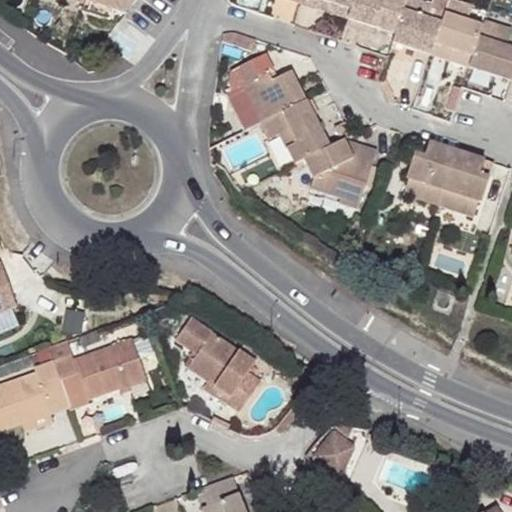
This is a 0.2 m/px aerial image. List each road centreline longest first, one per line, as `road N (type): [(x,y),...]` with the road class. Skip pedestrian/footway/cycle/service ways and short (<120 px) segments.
road 1 (secondary): [(511,418),(373,354),(317,315),(223,235),(190,183)]
road 2 (residential): [(511,153),(367,107),(336,59),(197,7)]
road 3 (secondary): [(154,239),(209,263),(338,364)]
road 4 (secondary): [(37,145),(33,188),(53,226),(101,251),(154,239)]
road 5 (secondary): [(338,364),(417,410),(511,449)]
